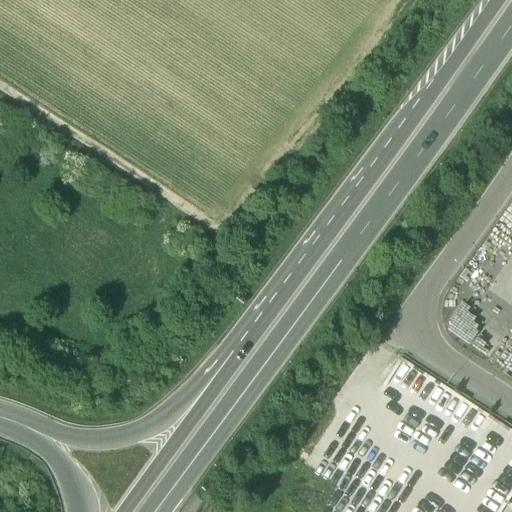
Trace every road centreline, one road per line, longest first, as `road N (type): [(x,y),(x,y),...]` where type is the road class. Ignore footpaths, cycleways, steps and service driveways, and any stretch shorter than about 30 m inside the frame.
road 1 (track): [(0,92),(251,249),(462,0)]
road 2 (trunk): [(511,8),(223,393)]
road 3 (residential): [(511,179),(423,315),(423,331),(448,366),(511,408)]
road 4 (trunk): [(223,393),(151,432),(112,442),(0,422)]
road 5 (trunk): [(223,393),(135,511)]
road 6 (trunk): [(0,424),(58,463),(88,511)]
